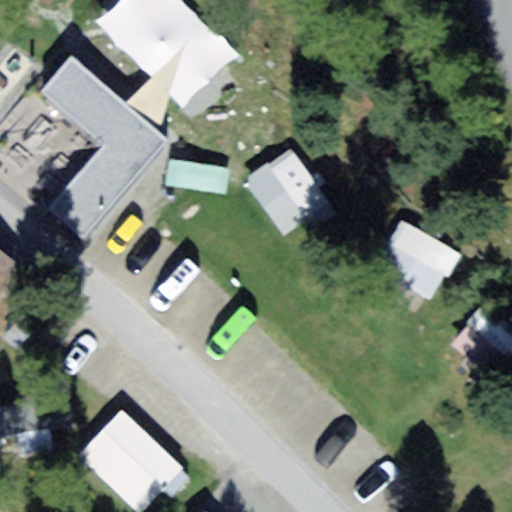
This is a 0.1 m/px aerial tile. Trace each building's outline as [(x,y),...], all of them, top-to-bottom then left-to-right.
[(73,59),(45,91),(107,145),(98,156),(52,209),(85,237),(168,141),(73,59)] [(250,178),(283,238),(332,212),(299,151),(250,178)] [(406,224),(380,272),(437,303),(463,254),(406,224)] [(0,252),(0,287),(17,265),(0,252)] [(123,412),(81,459),(140,511),(155,511),(191,473),(123,412)]
